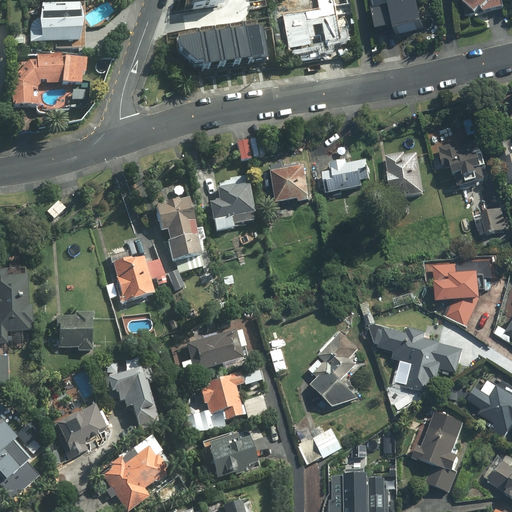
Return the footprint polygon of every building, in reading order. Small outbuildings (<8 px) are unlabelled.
[(309,0),(306,0),(283,4),(289,38),(330,30),(332,36),(353,32),(347,0),(319,0),(310,2),(309,0)] [(428,0),(393,0),(394,4),(374,9),(380,32),(399,27),(401,33),(435,25),(428,0)] [(466,0),(470,16),(510,7),(507,0),(466,0)] [(84,3),(45,3),(45,19),(43,19),(39,20),(36,22),(34,25),(33,28),(33,31),(32,44),(57,43),(85,43),(85,42),(88,29),(90,21),(88,12),(84,3)] [(246,25),(251,56),(266,53),(261,23),(246,25)] [(246,25),(231,28),(236,58),(251,56),(246,25)] [(216,30),(221,60),(236,58),(231,28),(216,30)] [(216,30),(198,34),(203,58),(204,63),(221,60),(216,30)] [(180,37),(181,46),(197,59),(203,58),(198,34),(180,37)] [(36,88),(40,88),(43,85),(44,85),(43,84),(43,81),(49,81),(49,83),(87,85),(87,74),(90,74),(91,59),(40,56),(39,60),(32,61),(25,66),(22,69),(17,76),(15,82),(14,90),(15,107),(41,105),(41,97),(37,98),(36,90),(36,88)] [(263,137),(250,140),(255,159),(267,156),(263,137)] [(250,138),(239,141),(244,162),(255,159),(250,140),(250,138)] [(465,142),(442,148),(448,170),(454,169),(456,177),(460,175),(464,188),(488,181),(489,181),(486,169),(492,167),(485,140),(466,145),(465,142)] [(430,196),(422,154),(410,156),(409,152),(389,156),(397,201),(430,196)] [(327,174),(317,176),(320,193),(329,192),(330,194),(369,187),(368,182),(377,180),(374,160),(352,164),(351,161),(335,164),(336,171),(326,173),(327,174)] [(287,163),(275,165),(281,204),(316,198),(309,164),(287,168),(287,163)] [(223,200),(213,202),(218,233),(238,229),(237,224),(261,220),(255,184),(239,187),(238,185),(221,188),(223,200)] [(178,204),(157,208),(161,231),(170,230),(175,261),(205,256),(195,197),(177,200),(178,204)] [(69,208),(61,200),(48,213),(56,221),(69,208)] [(489,234),(511,231),(508,210),(486,214),(489,234)] [(115,263),(127,304),(160,295),(149,257),(136,261),(135,257),(115,263)] [(164,260),(151,263),(156,280),(159,279),(161,285),(170,282),(164,260)] [(484,301),(487,301),(487,291),(491,291),(490,279),(497,279),(496,263),(472,265),(472,267),(438,269),(440,304),(456,303),(449,317),(470,328),(484,301)] [(14,270),(0,269),(0,343),(2,345),(11,345),(11,333),(35,332),(34,325),(37,325),(37,308),(34,308),(33,275),(14,275),(14,270)] [(181,270),(170,274),(176,292),(187,288),(181,270)] [(116,285),(107,287),(111,300),(119,297),(116,285)] [(416,293),(396,300),(399,309),(419,302),(416,293)] [(79,317),(59,317),(58,348),(82,349),(82,352),(97,352),(97,314),(79,314),(79,317)] [(461,373),(467,350),(444,344),(444,343),(430,339),(431,333),(412,328),(411,334),(375,325),(378,344),(383,346),(382,349),(397,353),(396,360),(415,365),(409,388),(432,393),(435,379),(441,381),(444,369),(461,373)] [(198,371),(248,359),(241,330),(191,342),(198,371)] [(365,351),(347,333),(323,356),(329,362),(317,374),(322,379),(316,384),(338,407),(363,399),(348,380),(363,366),(356,359),(365,351)] [(285,349),(274,351),(279,373),(290,371),(285,349)] [(10,358),(0,357),(0,387),(10,387),(10,358)] [(154,368),(109,381),(114,400),(122,398),(123,402),(127,401),(129,409),(134,408),(136,414),(141,430),(162,424),(154,396),(157,395),(154,385),(159,384),(154,368)] [(251,424),(271,419),(266,397),(245,402),(246,405),(243,406),(239,388),(248,385),(245,373),(232,376),(233,378),(206,384),(207,387),(203,388),(207,406),(211,405),(213,415),(225,412),(227,420),(249,415),(251,424)] [(480,388),(471,402),(485,410),(482,413),(497,423),(492,431),(508,440),(511,433),(511,391),(502,385),(494,398),(480,388)] [(100,405),(61,426),(78,458),(92,451),(89,444),(104,436),(103,432),(111,428),(100,405)] [(470,421),(438,412),(426,447),(420,445),(415,458),(434,464),(427,483),(454,492),(461,471),(459,471),(465,455),(461,454),(463,450),(460,449),(470,421)] [(7,421),(0,426),(0,476),(7,485),(17,477),(26,488),(43,475),(33,463),(35,461),(19,442),(22,439),(7,421)] [(347,449),(336,429),(316,439),(327,459),(347,449)] [(242,434),(212,444),(223,479),(253,469),(252,466),(263,462),(256,438),(245,442),(242,434)] [(116,468),(105,476),(129,511),(130,511),(153,497),(148,489),(173,472),(162,456),(159,457),(152,448),(141,456),(142,457),(129,466),(124,458),(114,465),(116,468)] [(323,461),(316,448),(304,455),(311,467),(323,461)] [(511,463),(505,459),(490,483),(511,497),(511,463)] [(331,475),(330,511),(389,511),(389,478),(370,478),(370,475),(331,475)] [(227,511),(254,511),(251,499),(226,506),(227,511)]
